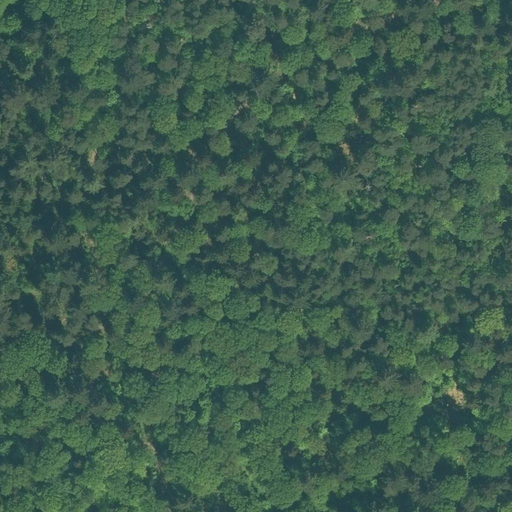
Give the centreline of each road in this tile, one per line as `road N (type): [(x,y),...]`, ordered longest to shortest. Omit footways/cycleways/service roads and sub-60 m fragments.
road 1 (track): [(491,0),(369,25),(266,88),(219,139),(158,263),(119,310),(0,370)]
road 2 (track): [(167,511),(89,227),(85,188),(110,116)]
